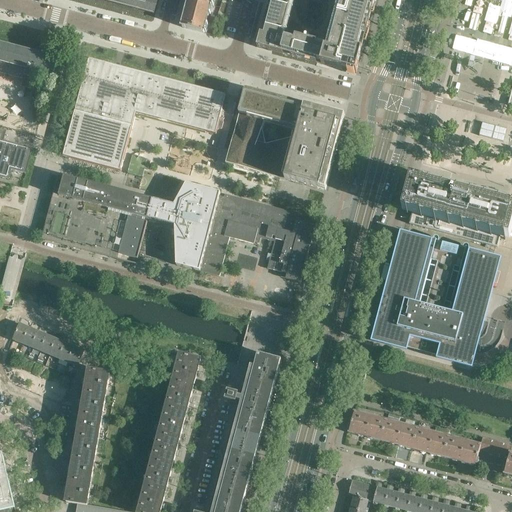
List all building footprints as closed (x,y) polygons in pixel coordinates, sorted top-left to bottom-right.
[(153,14),(156,0),(103,0),(132,7),(132,8),(138,10),(138,9),(153,13),(152,14),(153,14)] [(185,16),(182,28),(204,33),(207,19),(211,6),(189,0),(187,11),(186,12),(185,15),(185,16)] [(350,65),(348,74),(355,76),(355,74),(356,74),(364,44),(367,45),(370,33),(368,32),(372,16),(374,17),(375,11),(373,11),(376,0),(269,0),(258,45),(257,48),(268,51),(342,70),(343,70),(342,69),(344,63),(350,65)] [(484,32),(503,36),(506,24),(494,21),(495,16),(489,15),(484,32)] [(454,47),(460,48),(461,45),(476,49),(479,39),(457,34),(454,47)] [(51,76),(56,59),(55,59),(29,52),(30,50),(0,41),(0,72),(22,79),(20,87),(21,87),(21,86),(31,89),(36,71),(51,76)] [(226,96),(120,68),(114,66),(89,59),(81,91),(74,115),(64,156),(63,157),(69,158),(121,172),(136,114),(216,135),(226,96)] [(345,117),(246,90),(226,164),(326,191),(345,117)] [(482,123),(479,136),(503,142),(506,129),(482,123)] [(25,174),(32,148),(3,141),(4,136),(0,134),(0,132),(1,130),(0,129),(0,177),(8,180),(11,170),(25,174)] [(510,240),(511,230),(511,207),(509,206),(511,195),(423,171),(420,183),(411,181),(403,211),(412,214),(409,224),(498,248),(500,237),(510,240)] [(59,196),(62,183),(58,182),(59,176),(59,175),(58,175),(53,194),(55,195),(43,239),(117,258),(128,214),(59,196)] [(153,200),(64,176),(62,183),(59,196),(128,214),(117,258),(117,259),(116,259),(116,260),(136,265),(136,264),(135,264),(118,259),(119,254),(137,259),(147,222),(144,221),(144,219),(148,219),(153,200)] [(259,246),(261,237),(272,240),(273,236),(276,237),(267,269),(287,274),(286,279),(301,283),(316,224),(297,219),(299,214),(225,195),(220,214),(191,206),(183,236),(207,242),(200,272),(220,277),(230,238),(259,246)] [(468,368),(498,257),(467,248),(467,247),(467,246),(467,245),(466,244),(465,244),(464,244),(463,244),(462,245),(462,246),(461,247),(437,241),(437,240),(438,239),(437,238),(437,237),(436,237),(436,236),(435,236),(434,236),(433,236),(433,237),(432,237),(432,238),(431,239),(398,230),(368,340),(468,368)] [(23,344),(30,328),(20,324),(14,340),(23,344)] [(32,348),(39,332),(30,328),(23,344),(32,348)] [(41,352),(48,336),(39,332),(32,348),(41,352)] [(50,356),(57,340),(48,336),(41,352),(50,356)] [(59,360),(66,343),(57,340),(50,356),(59,360)] [(68,363),(75,347),(66,343),(59,360),(68,363)] [(78,367),(84,351),(75,347),(68,363),(78,367)] [(198,372),(201,361),(180,355),(173,382),(194,387),(197,377),(199,378),(200,373),(198,372)] [(281,361),(258,355),(256,361),(248,359),(240,387),(239,394),(230,391),(227,401),(236,403),(233,417),(225,446),(217,475),(210,504),(207,511),(241,511),(249,483),(257,454),(265,425),(272,396),(281,361)] [(106,396),(110,374),(89,371),(87,380),(85,379),(85,380),(84,384),(86,385),(86,388),(85,393),(106,396)] [(191,398),(192,394),(194,387),(173,382),(166,409),(187,414),(190,403),(192,404),(193,399),(191,398)] [(102,418),(106,396),(85,393),(84,398),(84,401),(81,401),(80,406),(83,406),(82,410),(81,415),(102,418)] [(184,425),(185,420),(187,414),(166,409),(159,435),(180,441),(183,430),(185,430),(186,425),(184,425)] [(381,442),(387,422),(355,413),(351,426),(349,426),(348,430),(350,432),(349,434),(381,442)] [(98,440),(102,418),(81,415),(81,419),(80,423),(77,423),(77,428),(79,428),(78,437),(98,440)] [(412,450),(418,430),(387,422),(381,442),(412,450)] [(444,459),(449,438),(418,430),(412,450),(444,459)] [(177,451),(178,447),(180,441),(159,435),(152,462),(173,467),(176,456),(178,457),(179,452),(177,451)] [(95,462),(98,440),(78,437),(76,445),(74,445),(73,450),(75,450),(74,459),(95,462)] [(478,459),(480,450),(481,446),(449,438),(444,459),(476,467),(476,465),(478,465),(479,461),(478,459)] [(486,452),(489,440),(483,439),(481,446),(480,450),(486,452)] [(492,453),(495,442),(489,440),(486,452),(492,453)] [(497,455),(500,443),(495,442),(492,453),(497,455)] [(503,456),(506,445),(500,443),(497,455),(503,456)] [(510,454),(511,448),(511,446),(506,445),(503,456),(509,458),(510,454)] [(0,511),(12,509),(15,508),(2,453),(0,453),(0,511)] [(91,484),(95,462),(74,459),(72,467),(70,467),(69,472),(72,472),(70,481),(91,484)] [(170,478),(171,473),(173,467),(152,462),(145,488),(166,494),(169,483),(171,483),(172,478),(170,478)] [(89,495),(91,484),(70,481),(69,489),(66,488),(65,493),(68,494),(66,503),(78,505),(84,506),(87,506),(89,495)] [(362,499),(366,485),(352,481),(348,496),(354,498),(354,497),(362,499)] [(385,506),(389,491),(387,490),(380,488),(381,483),(377,482),(375,487),(377,488),(373,503),(385,506)] [(373,503),(377,488),(375,487),(366,485),(362,499),(369,501),(373,503)] [(396,509),(400,494),(398,493),(391,491),(392,486),(388,485),(387,490),(389,491),(385,506),(396,509)] [(166,505),(163,504),(166,494),(145,488),(139,511),(161,511),(162,509),(164,510),(166,505)] [(411,497),(409,496),(402,494),(404,489),(399,488),(398,493),(400,494),(396,509),(407,511),(411,497)] [(420,499),(413,497),(415,492),(411,491),(409,496),(411,497),(407,511),(408,511),(419,511),(423,500),(420,499)] [(431,511),(434,503),(432,502),(425,500),(426,495),(422,494),(420,499),(423,500),(419,511),(431,511)] [(363,511),(365,511),(369,501),(362,499),(354,497),(354,498),(351,506),(346,505),(345,509),(350,511),(351,509),(363,511)] [(443,511),(445,506),(443,505),(436,503),(437,498),(433,497),(432,502),(434,503),(431,511),(443,511)] [(455,511),(456,509),(454,508),(447,506),(449,501),(444,500),(443,505),(445,506),(443,511),(455,511)] [(467,511),(468,511),(466,511),(459,509),(460,504),(456,503),(454,508),(456,509),(455,511),(467,511)]
